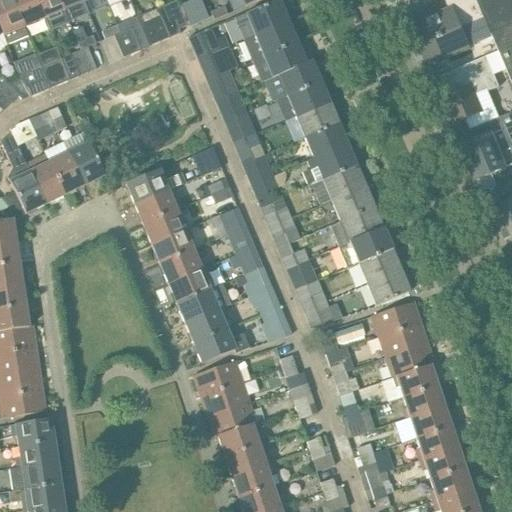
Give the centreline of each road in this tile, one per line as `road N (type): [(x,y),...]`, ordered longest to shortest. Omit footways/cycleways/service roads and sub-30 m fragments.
road 1 (residential): [(356,511),(182,40),(0,128)]
road 2 (residential): [(224,511),(120,224),(103,217),(50,238),(43,257),(81,511)]
road 3 (residential): [(511,411),(359,0)]
